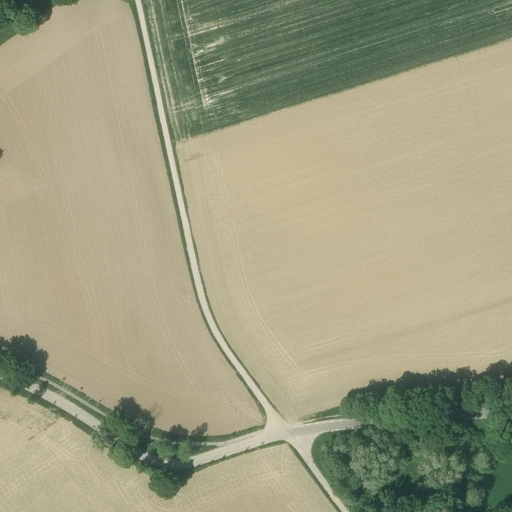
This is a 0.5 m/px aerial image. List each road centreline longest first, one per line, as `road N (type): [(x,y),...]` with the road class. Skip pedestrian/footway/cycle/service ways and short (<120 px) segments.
road 1 (unclassified): [(285,433),(207,321),(135,0)]
road 2 (unclassified): [(285,433),(189,464),(168,463),(0,375)]
road 3 (unclassified): [(285,433),(511,410)]
